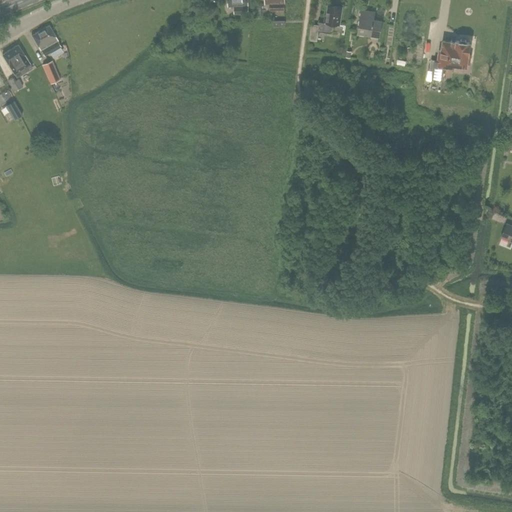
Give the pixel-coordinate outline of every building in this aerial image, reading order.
[(248,13),(248,0),(227,0),(228,6),(234,6),(234,13),(248,13)] [(285,9),(284,0),(265,0),(265,4),(269,4),(270,10),(285,9)] [(333,24),(339,25),(342,6),(328,4),(327,15),(325,15),(324,22),(319,21),(319,24),(311,23),(309,39),(317,41),(318,31),(332,33),(333,24)] [(211,7),(211,20),(219,19),(218,7),(211,7)] [(358,32),(380,35),(382,20),(374,18),(375,11),(361,9),(358,32)] [(58,40),(49,24),(31,35),(41,50),(44,55),(61,46),(58,41),(58,40)] [(444,65),(448,66),(454,67),(454,63),(464,65),(464,62),(469,63),(471,54),(468,53),(469,42),(468,42),(466,40),(461,39),(459,41),(457,40),(457,41),(451,40),(451,41),(443,40),(442,51),(439,51),(438,60),(431,59),(429,70),(432,71),(431,78),(442,80),(444,65)] [(30,64),(18,44),(2,54),(14,73),(30,64)] [(51,83),(60,79),(52,60),(43,64),(51,83)] [(22,86),(17,75),(7,80),(13,91),(22,86)] [(14,100),(7,104),(15,118),(22,114),(14,100)] [(487,216),(505,223),(507,217),(490,209),(487,216)] [(511,224),(507,223),(501,237),(511,241),(511,224)]
